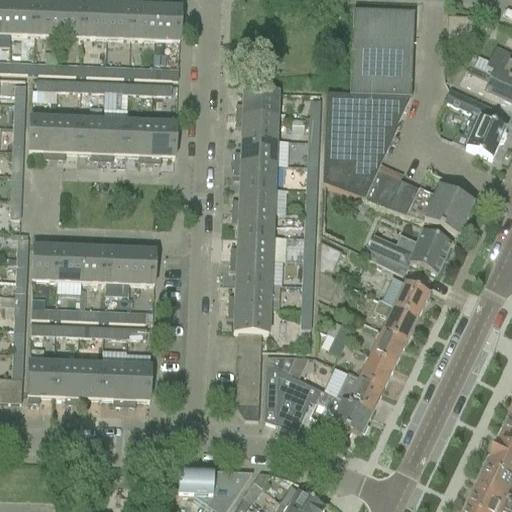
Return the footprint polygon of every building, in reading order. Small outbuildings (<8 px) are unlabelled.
[(0,0),(0,52),(8,53),(9,41),(10,41),(11,0),(0,0)] [(20,0),(11,0),(10,41),(34,42),(35,7),(23,7),(23,0),(20,0)] [(35,7),(34,42),(57,43),(59,2),(47,1),(47,8),(35,7)] [(59,2),(57,43),(81,43),(82,9),(70,9),(70,2),(59,2)] [(82,9),(81,43),(105,44),(106,4),(95,3),(94,10),(82,9)] [(106,4),(105,44),(129,45),(130,11),(117,11),(118,4),(106,4)] [(130,11),(129,45),(153,46),(154,5),(143,5),(143,12),(130,11)] [(154,5),(153,46),(178,47),(179,13),(165,13),(166,6),(154,5)] [(347,100),(324,100),(323,120),(321,191),(423,229),(425,226),(455,241),(464,223),(462,222),(469,208),(471,209),(471,207),(438,191),(431,206),(417,199),(418,195),(417,195),(416,195),(376,176),(396,134),(394,133),(409,102),(412,19),(350,16),(347,100)] [(444,47),(474,48),(475,23),(445,22),(444,47)] [(458,88),(511,112),(511,61),(495,54),(485,75),(492,78),(488,88),(463,77),(458,88)] [(43,58),(42,70),(56,71),(56,58),(43,58)] [(153,60),(152,69),(163,70),(164,61),(159,61),(153,60)] [(8,69),(7,79),(26,79),(27,69),(18,69),(8,69)] [(37,70),(37,80),(55,81),(56,71),(42,70),(37,70)] [(56,71),(55,81),(74,81),(74,71),(56,71)] [(85,72),(84,82),(103,83),(104,73),(85,72)] [(104,73),(103,83),(122,83),(122,73),(104,73)] [(133,74),(132,84),(151,85),(151,75),(133,74)] [(151,75),(151,85),(170,86),(170,76),(151,75)] [(36,86),(36,96),(55,97),(55,87),(36,86)] [(55,87),(55,97),(73,97),(74,87),(55,87)] [(84,88),(84,98),(102,99),(103,89),(84,88)] [(103,89),(102,99),(121,99),(122,89),(103,89)] [(132,90),(132,100),(150,101),(151,91),(132,90)] [(14,91),(13,110),(23,111),(24,92),(14,91)] [(151,91),(150,101),(169,101),(170,91),(151,91)] [(464,152),(472,155),(490,164),(498,146),(502,146),(504,140),(502,137),(504,133),(490,127),(495,116),(447,95),(442,106),(470,118),(461,140),(468,143),(464,152)] [(233,110),(233,121),(274,123),(275,98),(241,97),(240,110),(233,110)] [(307,106),(306,124),(318,124),(318,107),(307,106)] [(13,110),(12,129),(22,129),(23,111),(13,110)] [(239,133),(239,146),(273,147),(274,123),(233,121),(232,133),(239,133)] [(40,165),(52,166),(53,125),(29,124),(27,159),(41,159),(40,165)] [(306,124),(306,143),(317,143),(318,124),(306,124)] [(53,125),(52,166),(63,166),(63,160),(76,160),(77,126),(53,125)] [(291,125),(291,136),(302,137),(302,126),(291,125)] [(77,126),(76,160),(89,160),(88,167),(100,168),(101,127),(77,126)] [(101,127),(100,168),(111,168),(111,161),(124,162),(125,127),(101,127)] [(125,127),(124,162),(137,162),(136,169),(148,170),(150,128),(125,127)] [(150,128),(148,170),(159,170),(159,163),(173,164),(173,161),(174,129),(154,129),(150,128)] [(12,139),(11,158),(21,158),(22,140),(12,139)] [(232,158),(231,169),(272,171),(273,147),(239,146),(239,158),(232,158)] [(305,153),(305,172),(316,172),(316,153),(305,153)] [(11,158),(10,177),(20,177),(21,169),(21,158),(11,158)] [(238,181),(237,193),(271,195),(272,171),(231,169),(231,181),(238,181)] [(305,172),(304,191),(315,191),(316,172),(305,172)] [(10,187),(9,206),(19,206),(20,188),(10,187)] [(230,206),(229,217),(270,218),(271,195),(237,193),(237,206),(230,206)] [(304,201),(303,220),(314,221),(315,202),(304,201)] [(9,206),(8,225),(18,225),(19,206),(9,206)] [(236,228),(235,241),(270,242),(270,218),(229,217),(229,228),(236,228)] [(303,220),(302,239),(313,240),(314,221),(303,220)] [(365,254),(361,262),(401,281),(405,272),(407,267),(435,279),(449,249),(431,241),(420,236),(414,249),(399,242),(395,251),(371,240),(365,254)] [(228,253),(227,265),(269,266),(270,242),(235,241),(235,253),(228,253)] [(16,245),(15,264),(25,264),(26,246),(16,245)] [(30,286),(55,287),(57,253),(44,253),(44,245),(33,245),(32,252),(30,286)] [(55,287),(79,288),(81,247),(70,246),(69,254),(57,253),(55,287)] [(79,288),(103,289),(104,255),(92,254),(92,247),(81,247),(79,288)] [(104,255),(103,289),(127,290),(129,249),(117,248),(117,255),(104,255)] [(319,249),(318,279),(328,283),(340,258),(319,248),(319,249)] [(129,249),(127,290),(152,291),(154,257),(140,256),(140,249),(129,249)] [(302,249),(301,268),(312,269),(313,250),(302,249)] [(15,264),(14,283),(24,283),(25,264),(15,264)] [(234,277),(233,289),(268,290),(269,266),(227,265),(227,276),(234,277)] [(301,268),(300,286),(311,287),(312,269),(301,268)] [(336,277),(332,285),(336,287),(344,291),(348,283),(348,282),(349,280),(337,275),(336,277)] [(318,279),(317,301),(328,306),(336,287),(332,285),(328,283),(318,279)] [(391,283),(379,307),(392,313),(416,324),(427,300),(409,292),(403,289),(391,283)] [(226,301),(225,313),(267,314),(268,290),(233,289),(233,302),(226,301)] [(14,293),(13,312),(23,312),(24,294),(14,293)] [(300,297),(299,316),(310,317),(311,297),(300,297)] [(386,325),(380,336),(404,348),(416,324),(392,313),(379,307),(378,306),(372,319),(386,325)] [(13,312),(12,331),(22,331),(23,312),(13,312)] [(235,338),(259,339),(266,339),(267,314),(225,313),(225,324),(232,324),(231,338),(235,338)] [(29,314),(29,324),(48,325),(49,315),(29,314)] [(59,316),(59,326),(78,326),(78,316),(59,316)] [(78,316),(78,326),(97,327),(97,317),(78,316)] [(299,316),(299,334),(310,335),(310,317),(299,316)] [(108,317),(107,327),(126,328),(127,318),(108,317)] [(127,318),(126,328),(145,329),(145,319),(127,318)] [(331,327),(324,340),(325,340),(344,349),(350,336),(331,327)] [(29,330),(28,341),(47,341),(48,331),(29,330)] [(58,332),(58,342),(77,342),(77,332),(58,332)] [(77,332),(77,342),(95,343),(96,333),(77,332)] [(106,333),(106,344),(125,344),(125,334),(106,333)] [(125,334),(125,344),(144,345),(144,335),(125,334)] [(380,336),(369,361),(393,372),(404,348),(380,336)] [(235,338),(235,351),(259,352),(259,339),(235,338)] [(325,340),(319,352),(338,362),(339,360),(344,349),(325,340)] [(12,341),(11,360),(21,361),(22,342),(12,341)] [(235,351),(234,363),(258,364),(259,352),(235,351)] [(11,360),(10,379),(20,380),(21,361),(11,360)] [(369,361),(357,384),(381,396),(393,372),(369,361)] [(234,363),(234,376),(258,377),(258,364),(234,363)] [(265,363),(264,370),(286,380),(294,364),(265,363)] [(38,403),(50,403),(51,369),(27,368),(25,409),(37,410),(38,403)] [(62,411),(74,411),(75,370),(51,369),(50,403),(63,404),(62,411)] [(86,405),(98,405),(99,371),(75,370),(74,411),(85,412),(86,405)] [(312,411),(313,409),(314,407),(313,407),(318,396),(286,380),(264,370),(262,427),(294,438),(304,418),(300,416),(304,407),(312,411)] [(111,413),(122,413),(123,371),(99,371),(98,405),(111,405),(111,413)] [(123,371),(122,413),(133,413),(133,406),(148,407),(149,372),(123,371)] [(333,373),(322,397),(336,404),(370,420),(381,396),(357,384),(348,380),(333,373)] [(234,376),(233,388),(257,389),(258,377),(234,376)] [(0,408),(7,409),(8,385),(0,384),(0,408)] [(8,385),(7,409),(19,410),(20,385),(10,385),(8,385)] [(233,388),(233,401),(257,402),(257,389),(233,388)] [(314,407),(313,409),(334,419),(330,429),(331,429),(329,432),(338,436),(339,434),(359,443),(361,439),(363,440),(367,432),(365,431),(370,420),(336,404),(318,396),(313,407),(314,407)] [(232,411),(234,413),(256,414),(257,402),(233,401),(232,411)] [(256,414),(234,413),(243,426),(256,426),(256,414)] [(511,425),(509,424),(499,444),(511,450),(511,425)] [(489,466),(487,469),(505,478),(511,481),(511,450),(499,444),(489,466)] [(487,469),(477,490),(511,506),(511,481),(505,478),(487,469)] [(164,475),(163,501),(191,503),(205,511),(228,511),(250,480),(250,479),(177,475),(164,475)] [(258,480),(252,489),(260,494),(266,484),(269,481),(258,480)] [(511,511),(511,506),(477,490),(467,511),(469,511),(511,511)] [(320,511),(288,492),(279,508),(284,511),(320,511)] [(249,493),(242,503),(250,509),(256,499),(249,493)] [(239,508),(236,511),(248,511),(250,509),(242,503),(239,508)]
